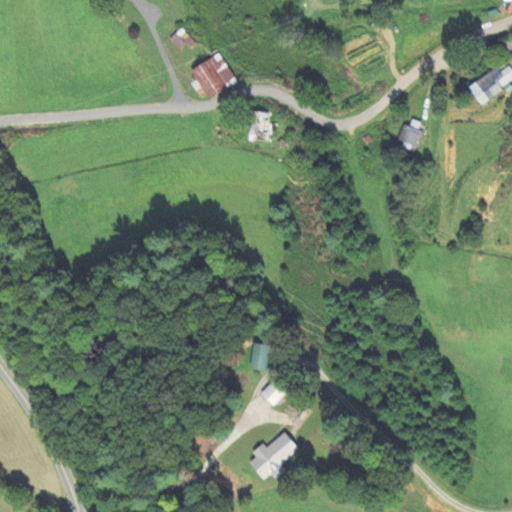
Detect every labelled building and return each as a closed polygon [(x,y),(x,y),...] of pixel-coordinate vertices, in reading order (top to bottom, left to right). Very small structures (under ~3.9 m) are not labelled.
[(191,40),(187,36),(182,41),(175,35),(170,40),(180,50),(191,40)] [(222,55),(191,71),(197,84),(193,86),(197,93),(202,90),(208,100),(238,85),(222,55)] [(511,84),(511,70),(510,67),(500,73),(498,69),(468,87),(479,105),(511,84)] [(250,142),(267,143),(268,114),(251,113),(250,142)] [(398,141),(417,150),(424,135),(405,126),(398,141)] [(248,372),(265,375),(270,350),(253,346),(248,372)] [(281,401),(270,387),(260,397),(271,410),(281,401)] [(246,463),(260,483),(298,456),(284,437),(264,451),(264,450),(246,463)]
